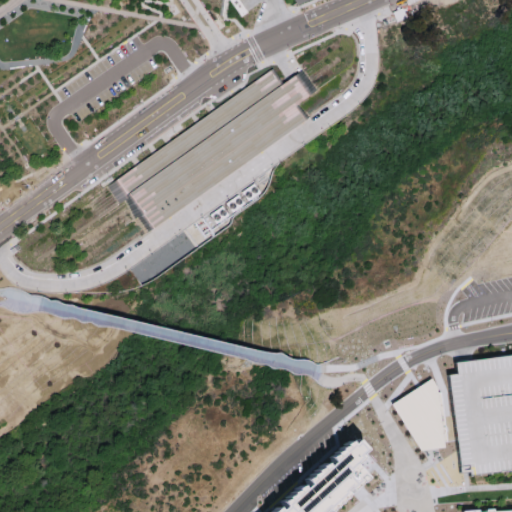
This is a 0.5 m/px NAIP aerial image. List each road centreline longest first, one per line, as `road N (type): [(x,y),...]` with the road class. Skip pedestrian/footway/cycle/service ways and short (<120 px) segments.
road 1 (residential): [(226,511),(272,466),(409,362),(511,332)]
road 2 (residential): [(0,224),(250,51)]
